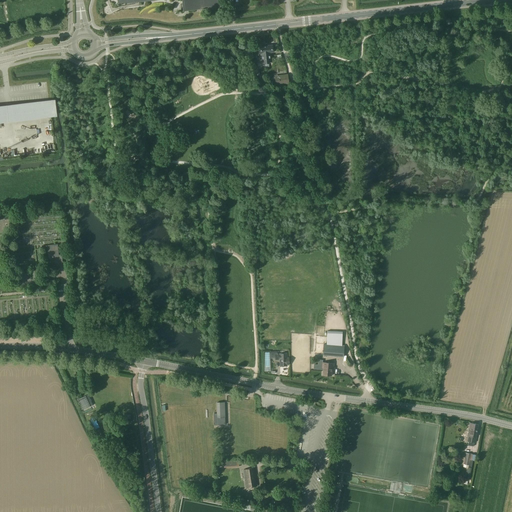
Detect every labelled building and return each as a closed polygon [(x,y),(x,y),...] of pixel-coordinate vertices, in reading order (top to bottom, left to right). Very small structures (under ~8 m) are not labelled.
[(183,0),(185,9),(219,5),(218,0),(117,0),(118,3),(127,2),(127,4),(135,3),(135,1),(140,0),(145,0),(146,2),(159,0),(183,0)] [(261,53),(262,63),(271,62),(270,52),(273,52),(272,45),(259,47),(260,53),(261,53)] [(288,83),(287,75),(279,76),(280,80),(275,80),(276,85),(288,83)] [(12,105),(14,119),(50,115),(49,101),(12,105)] [(12,105),(4,106),(6,120),(14,119),(12,105)] [(48,259),(49,264),(63,263),(62,258),(59,259),(57,245),(47,246),(49,259),(48,259)] [(322,355),(343,357),(344,346),(323,344),(322,355)] [(280,361),(280,365),(287,365),(289,365),(289,358),(287,358),(287,354),(279,354),(277,354),(277,351),(275,351),(275,360),(279,360),(279,361),(280,361)] [(322,375),(331,376),(332,368),(333,368),(334,363),(322,362),(322,368),(323,368),(322,375)] [(78,399),(83,410),(90,406),(85,396),(78,399)] [(213,414),(214,425),(225,425),(225,417),(225,412),(223,412),(222,402),(224,402),(224,403),(224,402),(216,403),(217,414),(213,414)] [(468,445),(473,446),(474,442),(474,443),(478,424),(470,423),(466,441),(468,442),(468,445)] [(468,467),(471,468),(474,455),(466,453),(463,464),(469,465),(468,467)] [(257,486),(254,468),(252,468),(246,469),(243,470),(246,488),(257,486)]
